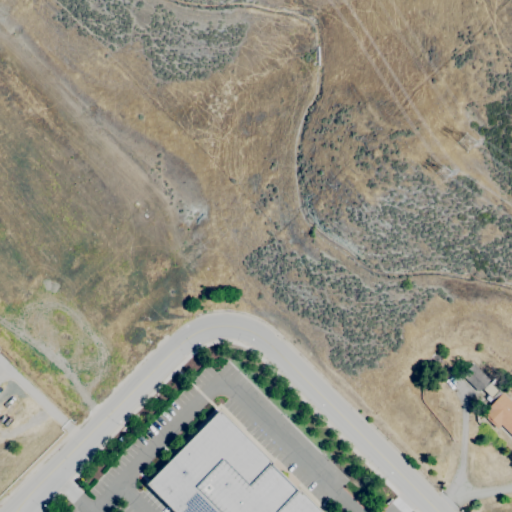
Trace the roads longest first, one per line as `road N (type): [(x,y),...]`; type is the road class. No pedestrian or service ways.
road 1 (tertiary): [(16,511),(182,339),(227,326),(264,339),(437,511)]
road 2 (track): [(109,414),(0,306)]
